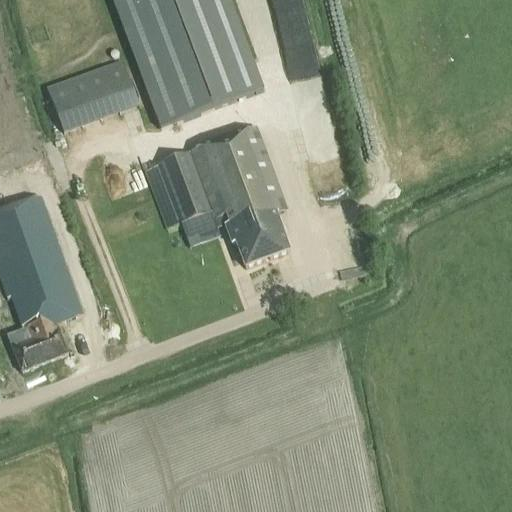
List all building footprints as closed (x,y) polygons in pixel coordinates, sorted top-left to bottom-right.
[(227,0),(111,0),(162,133),(263,95),(227,0)] [(122,66),(47,92),(64,140),(139,114),(122,66)] [(450,165),(511,137),(511,111),(440,143),(450,165)] [(245,273),(289,256),(275,219),(287,214),(255,131),(157,169),(157,171),(146,175),(168,233),(212,216),(215,223),(225,219),(229,229),(225,230),(232,249),(235,248),(245,273)] [(340,141),(316,148),(331,201),(355,194),(340,141)] [(57,329),(82,320),(40,202),(0,216),(0,281),(8,303),(11,302),(23,336),(8,341),(21,376),(68,360),(57,329)]
